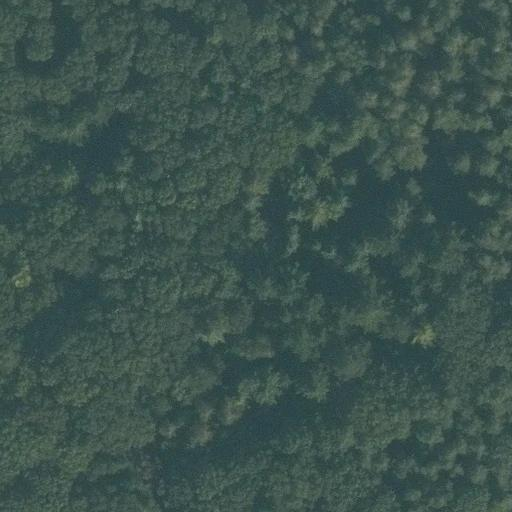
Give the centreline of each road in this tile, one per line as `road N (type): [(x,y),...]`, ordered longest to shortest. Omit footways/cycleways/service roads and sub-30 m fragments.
road 1 (track): [(169,432),(511,266)]
road 2 (track): [(0,129),(169,432)]
